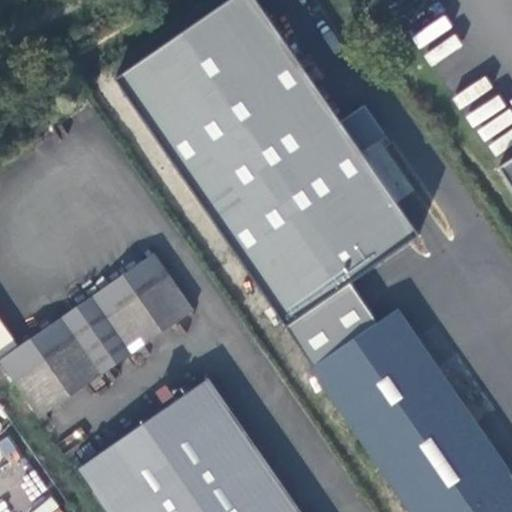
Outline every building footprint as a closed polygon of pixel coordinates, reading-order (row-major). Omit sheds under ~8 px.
[(511,156),(497,166),(511,190),(511,156)] [(20,341),(1,354),(41,412),(196,307),(158,249),(20,341)] [(287,327),(415,511),(511,511),(511,475),(396,311),(363,333),(334,295),(287,327)] [(0,310),(0,352),(1,354),(20,341),(0,310)] [(106,511),(301,511),(208,377),(193,388),(189,382),(171,396),(175,401),(98,452),(85,434),(63,450),(106,511)] [(29,511),(62,511),(51,496),(29,511)]
